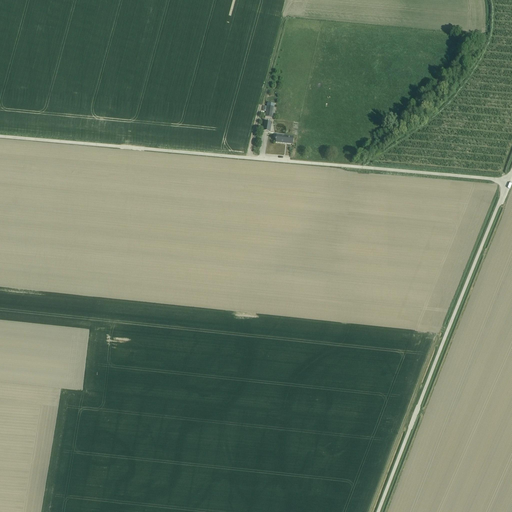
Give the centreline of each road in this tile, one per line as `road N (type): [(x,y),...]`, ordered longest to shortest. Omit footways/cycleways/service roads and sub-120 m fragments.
road 1 (unclassified): [(0,137),(508,181)]
road 2 (unclassified): [(377,511),(508,181)]
